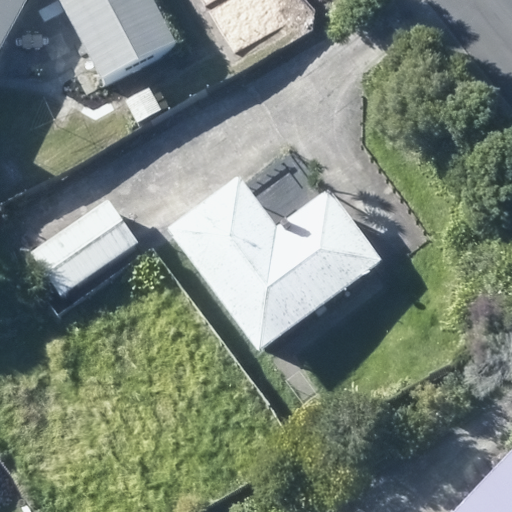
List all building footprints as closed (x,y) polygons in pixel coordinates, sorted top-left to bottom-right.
[(46,0),(0,0),(0,86),(20,48),(28,34),(46,0)] [(161,0),(70,0),(118,90),(189,53),(161,0)] [(398,271),(394,267),(343,199),(334,206),(293,154),(182,239),(277,364),(292,351),(398,271)] [(38,260),(71,304),(149,247),(116,204),(38,260)] [(511,511),(511,493),(495,511),(511,511)]
